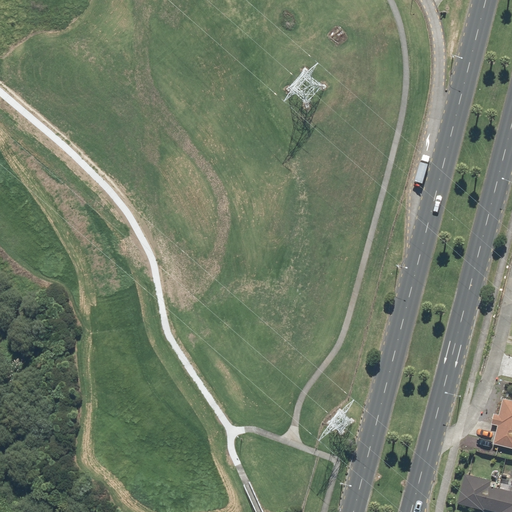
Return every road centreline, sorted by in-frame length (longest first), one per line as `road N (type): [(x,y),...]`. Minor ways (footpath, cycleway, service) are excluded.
road 1 (primary): [(354,511),(486,0)]
road 2 (primary): [(511,133),(426,450)]
road 3 (residential): [(511,296),(485,396),(471,419),(426,450)]
